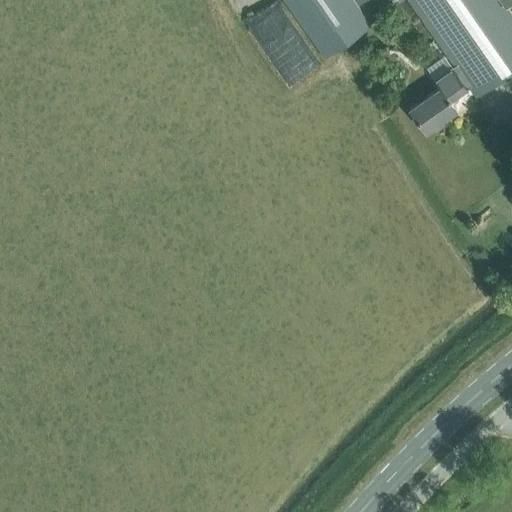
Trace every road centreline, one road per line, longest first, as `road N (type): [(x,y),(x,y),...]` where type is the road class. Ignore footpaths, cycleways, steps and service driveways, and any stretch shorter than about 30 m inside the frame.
road 1 (primary): [(360,511),(511,366)]
road 2 (unclassified): [(403,511),(511,407)]
